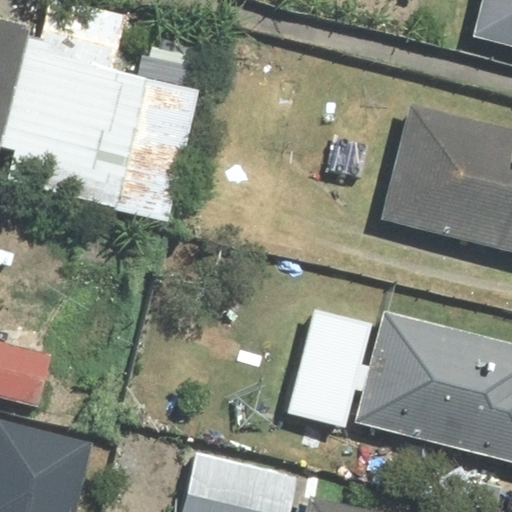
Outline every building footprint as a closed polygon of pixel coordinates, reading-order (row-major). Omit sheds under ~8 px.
[(511,0),(469,0),(459,44),(511,56),(511,0)] [(43,2),(28,70),(97,84),(111,16),(43,2)] [(0,91),(16,29),(0,24),(0,91)] [(177,95),(125,84),(99,211),(151,222),(177,95)] [(511,142),(395,114),(368,227),(511,262),(511,142)] [(330,435),(358,329),(301,314),(273,420),(330,435)] [(511,356),(370,319),(341,429),(511,474),(511,356)] [(0,409),(29,417),(49,342),(0,328),(0,409)] [(61,511),(77,437),(0,420),(0,511),(61,511)] [(277,511),(285,483),(182,455),(166,511),(277,511)] [(347,511),(304,499),(300,511),(347,511)]
